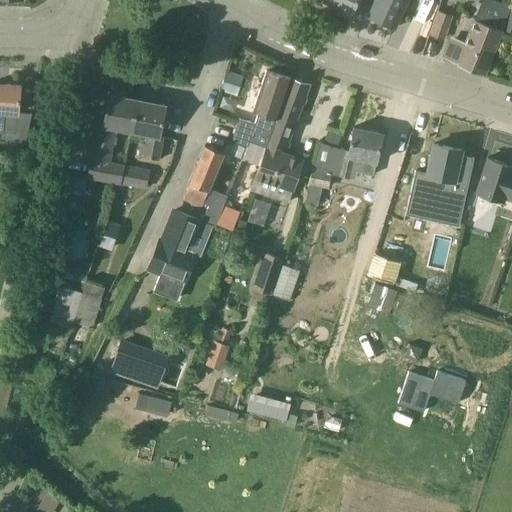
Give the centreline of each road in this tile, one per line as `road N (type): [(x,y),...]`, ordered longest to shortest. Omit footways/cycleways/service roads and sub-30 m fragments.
road 1 (residential): [(511,108),(304,44),(222,0)]
road 2 (residential): [(23,235),(69,25)]
